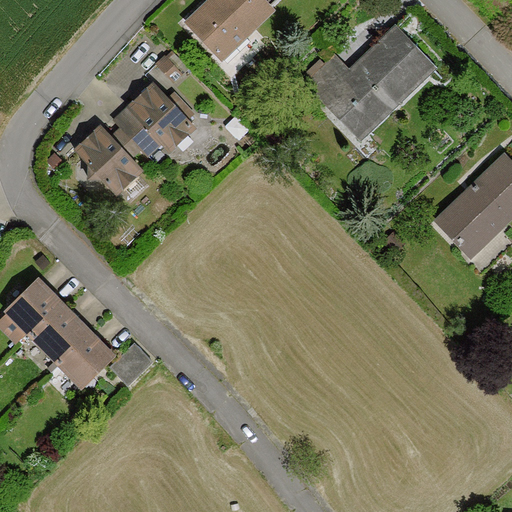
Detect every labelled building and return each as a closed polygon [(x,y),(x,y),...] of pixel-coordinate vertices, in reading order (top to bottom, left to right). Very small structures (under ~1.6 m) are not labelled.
[(272,9),(263,0),(206,0),(183,22),(219,60),(272,9)] [(511,12),(511,0),(476,0),(499,25),(511,12)] [(435,67),(394,24),(348,68),(334,53),(304,83),(359,140),(435,67)] [(183,74),(165,55),(155,64),(174,83),(183,74)] [(97,123),(70,148),(113,195),(140,169),(130,159),(139,151),(145,157),(159,145),(166,153),(195,126),(152,79),(110,119),(118,128),(109,136),(97,123)] [(511,218),(511,160),(504,151),(432,218),(470,258),(511,218)] [(36,275),(1,308),(80,388),(114,353),(36,275)] [(133,342),(109,365),(128,385),(152,361),(133,342)]
